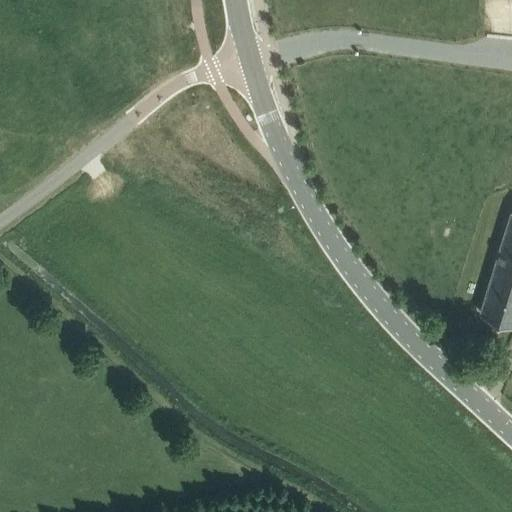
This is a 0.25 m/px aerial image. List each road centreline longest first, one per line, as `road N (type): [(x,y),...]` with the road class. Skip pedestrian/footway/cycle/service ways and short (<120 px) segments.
road 1 (tertiary): [(511,435),(342,255),(309,205),(246,58)]
road 2 (unclassified): [(0,218),(169,92),(246,58)]
